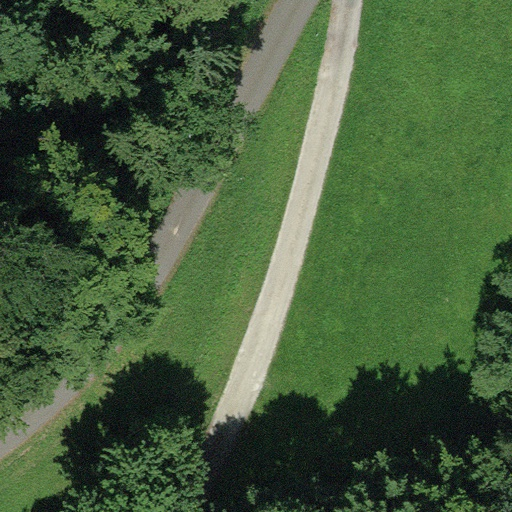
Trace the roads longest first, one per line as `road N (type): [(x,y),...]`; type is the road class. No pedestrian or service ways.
road 1 (unclassified): [(317,0),(87,391),(0,446)]
road 2 (track): [(179,511),(258,358),(318,168),(344,0)]
